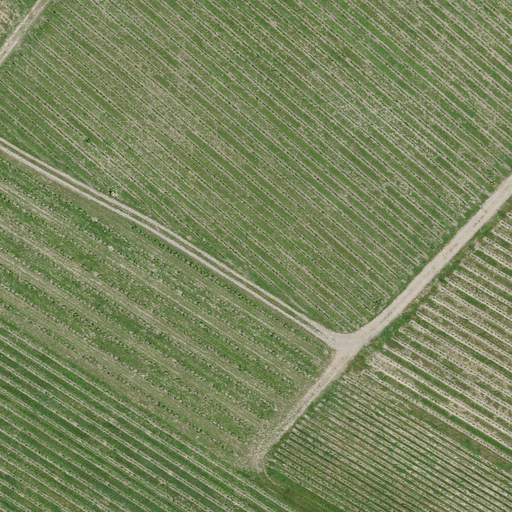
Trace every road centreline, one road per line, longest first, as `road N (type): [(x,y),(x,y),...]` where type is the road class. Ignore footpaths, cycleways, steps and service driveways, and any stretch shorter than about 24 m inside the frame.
road 1 (track): [(352,345),(0,142)]
road 2 (track): [(315,511),(247,468),(352,345)]
road 3 (track): [(352,345),(511,186)]
